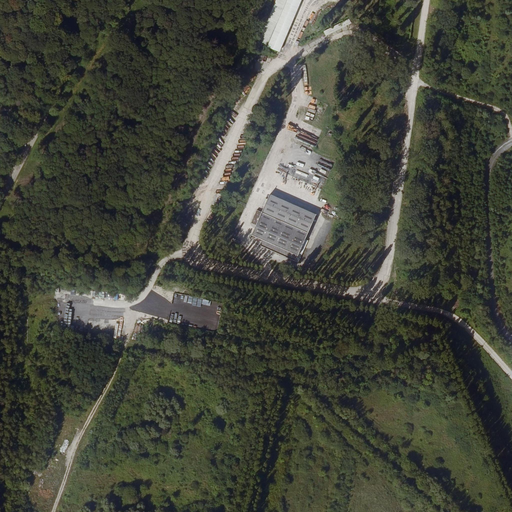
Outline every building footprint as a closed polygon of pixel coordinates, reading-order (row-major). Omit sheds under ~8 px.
[(296,0),(282,0),(267,34),(287,43),(305,3),(296,0)] [(325,14),(320,12),(314,28),(319,30),(325,14)] [(335,26),(323,31),(325,36),(337,31),(335,26)] [(261,52),(259,59),(268,62),(270,56),(261,52)] [(321,158),(318,164),(330,170),(333,163),(321,158)] [(268,197),(252,238),(262,242),(260,246),(276,252),(273,260),(284,264),(286,258),(297,262),(315,214),(268,197)] [(251,223),(256,225),(261,213),(256,211),(251,223)] [(174,304),(191,306),(192,301),(182,299),(182,294),(176,293),(174,304)]
